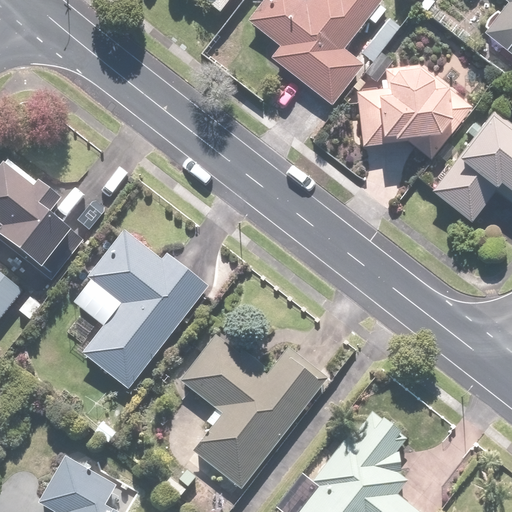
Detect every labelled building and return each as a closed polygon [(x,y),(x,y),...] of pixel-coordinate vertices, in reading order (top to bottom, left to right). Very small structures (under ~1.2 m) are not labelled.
[(194,0),(217,17),(230,0),(194,0)] [(342,53),(383,0),(308,0),(303,6),(295,0),(264,0),(244,26),(277,51),(268,62),(329,110),(362,69),(342,53)] [(415,0),(395,0),(409,10),(415,0)] [(511,0),(493,0),(504,8),(481,39),(511,63),(511,0)] [(382,74),(384,94),(354,97),(360,151),(405,146),(428,164),(470,110),(417,70),(382,74)] [(472,141),(428,198),(468,228),(493,196),(511,210),(511,131),(491,116),(479,131),(472,126),(465,136),(472,141)] [(53,202),(2,163),(0,164),(0,248),(0,268),(1,269),(2,271),(3,272),(4,273),(5,274),(7,275),(8,276),(10,276),(11,277),(13,277),(14,277),(16,277),(17,277),(19,277),(21,277),(22,276),(24,276),(25,275),(26,274),(28,273),(29,272),(30,271),(33,273),(64,233),(42,216),(53,202)] [(125,389),(205,290),(162,255),(157,263),(120,233),(83,279),(118,308),(81,354),(125,389)] [(0,320),(21,293),(0,276),(0,320)] [(328,377),(287,345),(267,371),(240,349),(234,357),(211,339),(176,384),(215,414),(184,453),(236,494),(328,377)] [(418,511),(395,494),(405,482),(397,476),(396,452),(406,440),(372,413),(346,446),(343,444),(312,484),(317,487),(297,511),(418,511)] [(108,511),(102,508),(115,485),(64,457),(37,508),(44,511),(108,511)]
